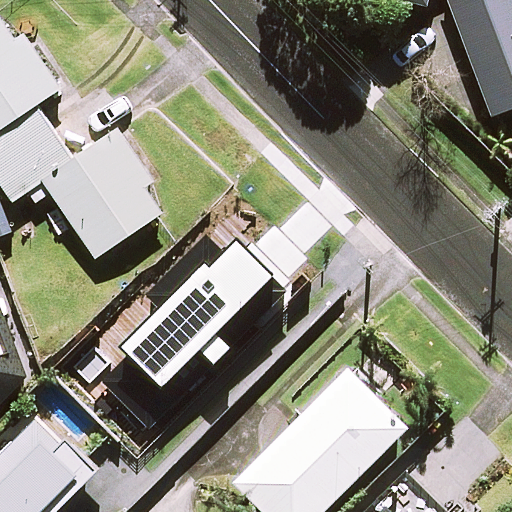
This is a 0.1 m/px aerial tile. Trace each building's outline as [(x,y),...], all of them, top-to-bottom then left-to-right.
[(511,0),(452,0),(493,109),(511,102),(511,0)] [(142,183),(151,178),(118,129),(74,159),(37,103),(61,87),(8,10),(0,16),(0,179),(14,200),(29,190),(36,201),(52,190),(97,256),(162,212),(142,183)] [(164,318),(106,379),(156,426),(291,283),(240,236),(229,248),(207,228),(142,297),(164,318)] [(0,400),(26,375),(0,312),(0,400)] [(320,511),(407,426),(350,368),(236,481),(265,511),(320,511)] [(52,511),(97,468),(41,412),(0,453),(0,511),(52,511)]
